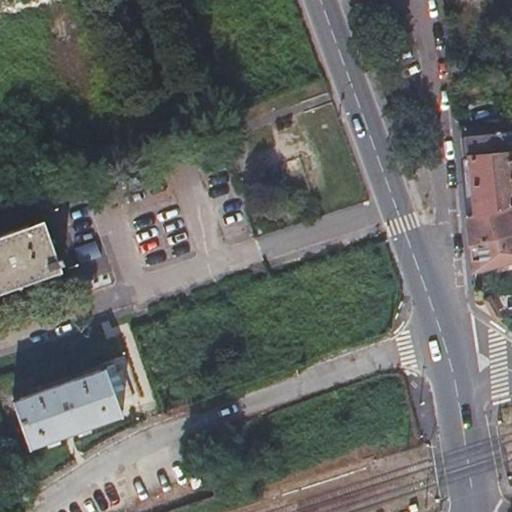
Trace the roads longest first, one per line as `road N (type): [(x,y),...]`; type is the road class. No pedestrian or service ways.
road 1 (tertiary): [(452,363),(319,0)]
road 2 (tertiary): [(474,511),(452,363)]
